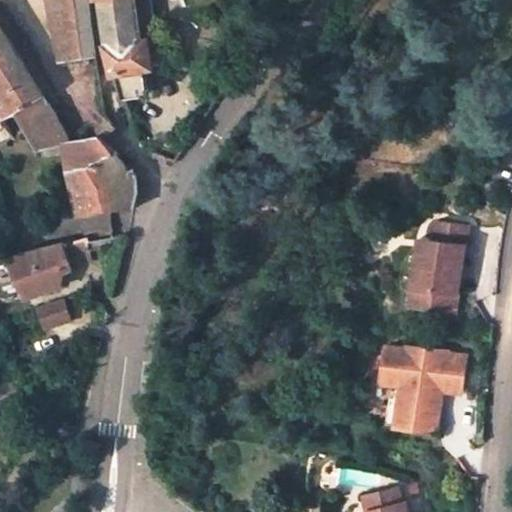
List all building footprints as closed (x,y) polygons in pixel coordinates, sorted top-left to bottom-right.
[(46,0),(60,62),(96,56),(87,0),(46,0)] [(154,65),(153,62),(150,39),(149,35),(143,36),(137,0),(101,0),(108,45),(125,97),(141,94),(148,87),(145,66),(154,65)] [(137,0),(143,36),(149,35),(155,34),(150,0),(137,0)] [(20,39),(3,10),(0,11),(0,21),(13,42),(20,39)] [(69,142),(50,106),(44,94),(51,90),(20,39),(13,42),(0,21),(0,84),(9,99),(0,102),(0,127),(7,124),(4,116),(16,111),(39,148),(65,142),(69,142)] [(158,38),(150,39),(153,62),(162,60),(163,60),(168,53),(167,44),(158,38)] [(50,106),(58,102),(51,90),(44,94),(50,106)] [(69,142),(65,142),(67,168),(90,164),(115,151),(101,135),(69,142)] [(90,164),(67,168),(79,215),(107,208),(132,208),(135,192),(134,172),(130,172),(115,151),(90,164)] [(467,222),(433,216),(430,235),(415,233),(407,282),(414,284),(411,302),(453,308),(459,274),(455,273),(457,264),(460,264),(467,222)] [(92,254),(85,236),(62,242),(69,261),(92,254)] [(13,257),(11,258),(19,275),(28,295),(52,286),(54,285),(63,282),(75,278),(71,267),(69,261),(62,242),(45,247),(36,250),(26,252),(16,256),(13,257)] [(28,295),(19,275),(8,279),(14,298),(28,295)] [(65,297),(34,305),(40,327),(70,319),(65,297)] [(426,434),(432,393),(450,397),(456,359),(440,357),(440,353),(396,346),(396,350),(378,347),(372,383),(380,385),(390,386),(383,427),(426,434)] [(380,385),(374,425),(383,427),(390,386),(380,385)] [(398,485),(359,495),(363,511),(367,511),(403,503),(398,485)] [(405,511),(403,503),(367,511),(405,511)]
